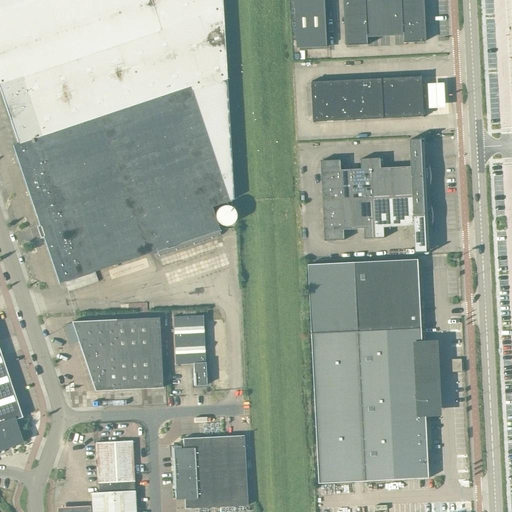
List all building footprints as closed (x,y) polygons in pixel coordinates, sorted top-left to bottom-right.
[(0,0),(0,91),(18,143),(13,145),(59,283),(64,281),(219,229),(210,202),(232,195),(221,0),(0,0)] [(324,0),(295,0),(297,49),(327,47),(327,42),(324,0)] [(422,15),(421,2),(402,3),(403,23),(423,22),(423,15),(422,15)] [(379,34),(391,34),(390,3),(378,4),(379,34)] [(391,34),(403,33),(404,33),(403,23),(402,3),(390,3),(391,34)] [(346,5),(347,15),(366,14),(366,4),(346,5)] [(367,35),(379,34),(378,4),(366,4),(366,14),(367,24),(367,34),(367,35)] [(347,15),(347,25),(367,24),(366,14),(347,15)] [(423,28),(423,22),(403,23),(404,33),(403,33),(404,43),(424,42),(423,33),(422,29),(422,28),(423,28)] [(368,45),(367,35),(367,34),(367,24),(347,25),(347,32),(348,32),(349,37),(348,37),(348,46),(368,45)] [(421,77),(412,77),(414,117),(423,116),(423,117),(424,117),(422,75),(421,75),(421,77)] [(412,77),(387,79),(389,118),(414,117),(412,77)] [(368,79),(348,80),(350,120),(370,119),(368,79)] [(387,79),(368,79),(370,119),(389,118),(387,79)] [(348,80),(331,81),(333,121),(350,120),(348,80)] [(315,122),(324,122),(325,122),(325,121),(333,121),(331,81),(322,82),(312,82),(312,81),(311,81),(314,123),(315,123),(315,122)] [(447,87),(425,87),(426,114),(448,113),(447,87)] [(428,158),(428,155),(427,155),(427,156),(426,156),(425,138),(409,139),(411,166),(396,167),(397,197),(430,195),(430,192),(430,189),(430,186),(431,183),(431,181),(432,178),(432,175),(431,172),(431,169),(430,166),(429,163),(428,161),(428,158)] [(351,169),(353,199),(373,198),(397,197),(396,167),(381,168),(381,157),(361,158),(361,169),(351,169)] [(353,199),(351,169),(341,170),(341,159),(321,160),(323,200),(353,199)] [(432,229),(432,226),(433,223),(433,219),(434,216),(433,213),(433,210),(432,207),(431,204),(430,201),(430,198),(430,195),(397,197),(373,198),(375,238),(385,237),(384,227),(414,226),(415,253),(431,252),(430,234),(431,234),(431,235),(432,235),(432,232),(432,229)] [(375,238),(373,198),(353,199),(354,229),(364,228),(365,238),(375,238)] [(353,199),(323,200),(325,241),(345,239),(344,229),(354,229),(353,199)] [(418,259),(308,265),(312,333),(319,483),(429,478),(428,462),(425,408),(434,408),(434,407),(433,383),(433,382),(424,382),(421,328),(418,259)] [(206,385),(202,315),(172,317),(175,365),(193,364),(194,386),(206,385)] [(72,321),(94,390),(162,387),(159,317),(78,321),(72,321)] [(0,423),(14,419),(14,420),(18,418),(22,417),(0,350),(0,423)] [(0,448),(22,441),(25,436),(18,418),(14,420),(14,419),(0,423),(0,448)] [(244,435),(190,438),(180,438),(181,448),(172,448),(175,499),(184,499),(184,509),(247,506),(244,435)] [(135,511),(134,490),(134,481),(132,440),(96,442),(99,483),(100,492),(91,493),(91,504),(91,511),(135,511)]
